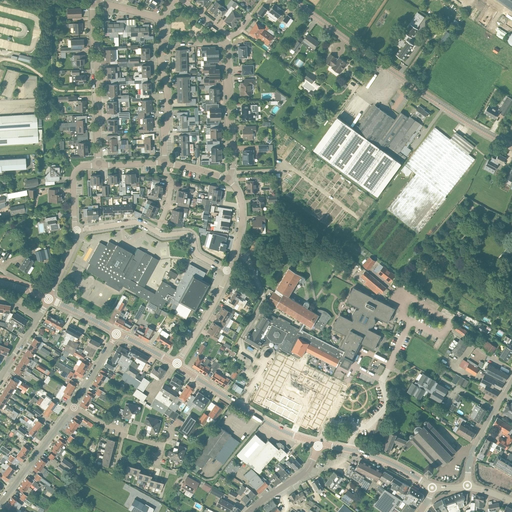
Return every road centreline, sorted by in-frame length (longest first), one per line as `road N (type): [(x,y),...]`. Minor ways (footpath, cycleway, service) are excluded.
road 1 (tertiary): [(511,145),(293,0)]
road 2 (residential): [(98,165),(92,0)]
road 3 (secondary): [(319,443),(261,419),(176,365)]
road 4 (residential): [(228,178),(225,41)]
road 5 (secondary): [(432,486),(363,452),(319,443)]
road 6 (residential): [(164,161),(160,43)]
